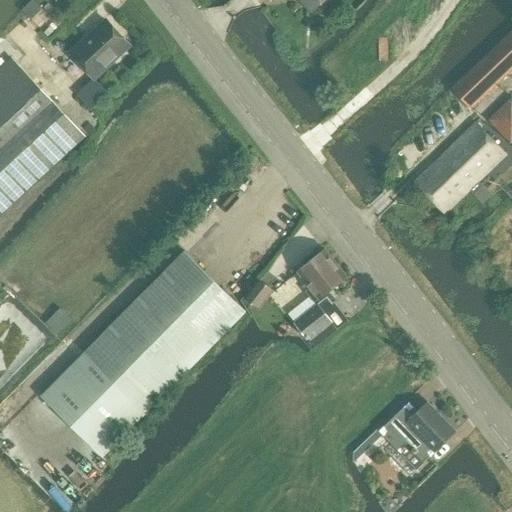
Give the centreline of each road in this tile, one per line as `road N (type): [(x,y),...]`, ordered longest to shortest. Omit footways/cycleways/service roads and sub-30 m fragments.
road 1 (tertiary): [(511,429),(174,0)]
road 2 (track): [(458,0),(296,155)]
